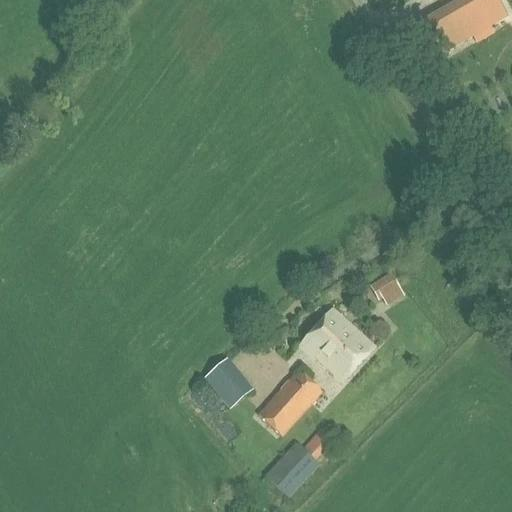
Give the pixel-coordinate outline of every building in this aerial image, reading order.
[(509,15),(500,0),(470,0),(462,5),(477,33),(509,15)] [(400,290),(391,275),(370,288),(379,303),(400,290)] [(345,383),(376,348),(334,311),(302,346),(345,383)] [(231,409),(254,390),(228,361),(206,380),(231,409)] [(282,438),(322,393),(298,372),(258,417),(282,438)] [(315,461),(333,441),(322,430),(303,450),(296,444),(265,477),(288,499),(320,466),(315,461)]
